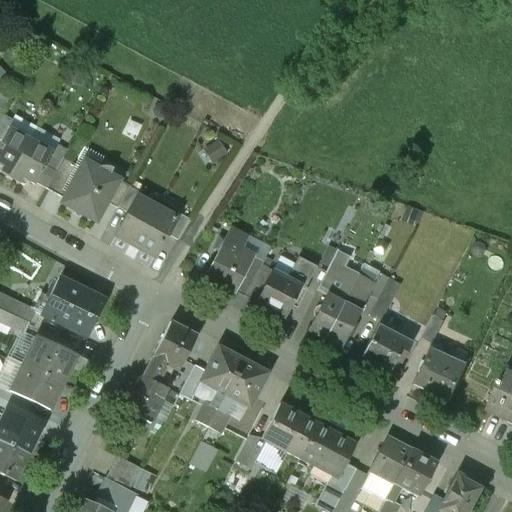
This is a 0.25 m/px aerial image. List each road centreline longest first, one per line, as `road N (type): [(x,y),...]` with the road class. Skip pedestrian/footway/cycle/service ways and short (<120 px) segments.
road 1 (residential): [(156,298),(511,475)]
road 2 (track): [(156,298),(246,147),(356,0)]
road 3 (residential): [(156,298),(43,511)]
road 4 (residential): [(0,213),(156,298)]
